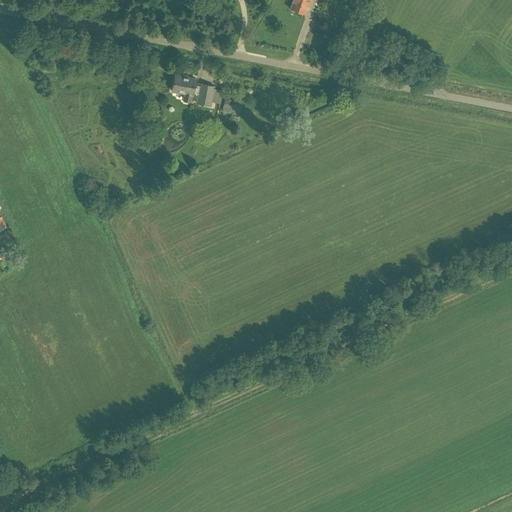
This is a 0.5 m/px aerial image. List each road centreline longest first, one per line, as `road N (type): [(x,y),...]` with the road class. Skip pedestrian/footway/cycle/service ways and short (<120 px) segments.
road 1 (track): [(511,269),(1,501)]
road 2 (unclassified): [(511,108),(0,9)]
